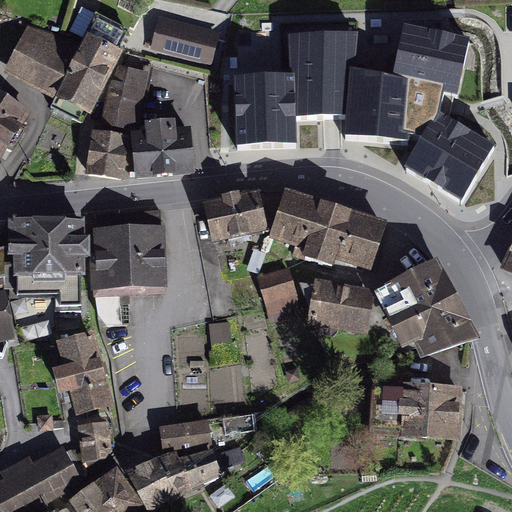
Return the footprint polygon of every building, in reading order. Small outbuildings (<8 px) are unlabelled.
[(150,51),(212,67),(221,34),(160,19),(150,51)] [(56,100),(91,117),(124,53),(116,48),(125,33),(97,21),(90,35),(87,34),(83,44),(56,100)] [(407,171),(460,201),(489,152),(445,125),(451,97),(457,99),(467,44),(362,22),(361,40),(291,41),(293,81),(237,83),(239,150),(294,148),(293,121),(348,119),(347,139),(404,143),(405,136),(426,139),(407,171)] [(56,100),(83,44),(28,27),(3,74),(56,100)] [(136,133),(150,73),(118,66),(112,82),(102,125),(136,133)] [(0,161),(32,113),(0,92),(0,161)] [(134,181),(195,177),(191,128),(176,130),(175,121),(145,124),(146,132),(136,133),(130,134),(134,181)] [(129,137),(93,131),(86,177),(124,182),(129,137)] [(269,233),(260,191),(203,203),(213,245),(269,233)] [(371,273),(387,223),(287,191),(270,241),(305,252),(302,260),(334,270),(336,262),(371,273)] [(165,289),(169,289),(166,226),(161,226),(161,211),(95,216),(96,230),(92,230),(92,293),(94,293),(94,300),(96,300),(98,317),(108,327),(121,326),(120,298),(166,297),(165,289)] [(85,219),(9,220),(8,248),(0,249),(0,292),(6,291),(9,301),(49,299),(49,296),(59,296),(60,307),(55,307),(56,314),(82,314),(81,278),(86,278),(85,219)] [(511,244),(500,271),(511,276),(511,244)] [(439,260),(374,293),(403,352),(414,346),(422,361),(480,341),(439,260)] [(289,269),(257,278),(270,326),(304,316),(289,269)] [(308,326),(368,337),(374,291),(315,280),(308,326)] [(0,344),(17,341),(9,301),(6,291),(0,292),(0,344)] [(229,323),(209,325),(211,344),(231,342),(229,323)] [(77,418),(114,409),(94,333),(57,343),(63,368),(52,370),(59,396),(70,393),(77,418)] [(460,443),(463,387),(373,382),(369,437),(460,443)] [(52,416),(37,416),(38,432),(53,432),(52,416)] [(255,416),(222,421),(225,437),(257,432),(255,416)] [(112,451),(109,419),(78,422),(83,464),(106,462),(112,451)] [(209,421),(159,428),(163,456),(177,454),(213,451),(209,421)] [(0,511),(33,511),(84,485),(63,448),(34,464),(30,457),(0,474),(4,480),(0,482),(0,511)] [(145,507),(147,511),(155,511),(222,476),(220,471),(244,463),(241,449),(215,456),(213,451),(179,460),(177,454),(158,459),(127,473),(145,507)] [(138,511),(145,507),(117,468),(95,484),(115,511),(138,511)] [(64,507),(68,511),(115,511),(95,484),(64,507)]
